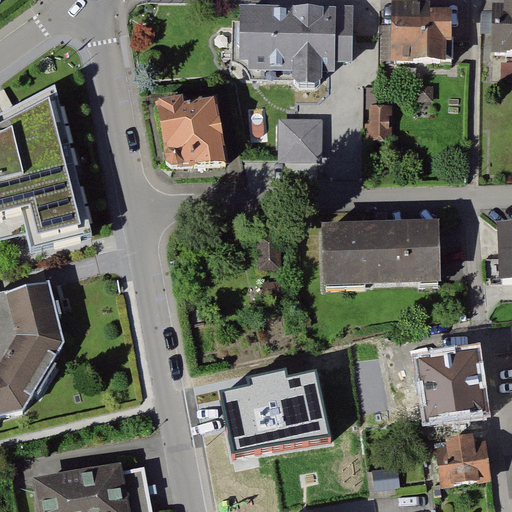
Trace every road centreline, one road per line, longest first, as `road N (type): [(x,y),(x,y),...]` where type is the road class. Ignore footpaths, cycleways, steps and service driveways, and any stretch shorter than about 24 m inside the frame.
road 1 (residential): [(511,198),(134,212)]
road 2 (residential): [(194,511),(134,212)]
road 3 (residential): [(134,212),(96,0)]
